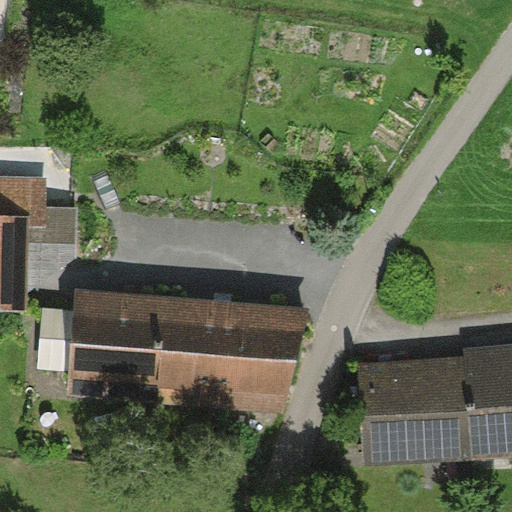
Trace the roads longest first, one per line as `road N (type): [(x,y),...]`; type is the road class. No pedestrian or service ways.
road 1 (unclassified): [(511,68),(371,272),(274,511)]
road 2 (track): [(0,162),(41,166),(70,180),(93,214),(132,236),(371,272)]
road 3 (track): [(511,322),(347,339)]
